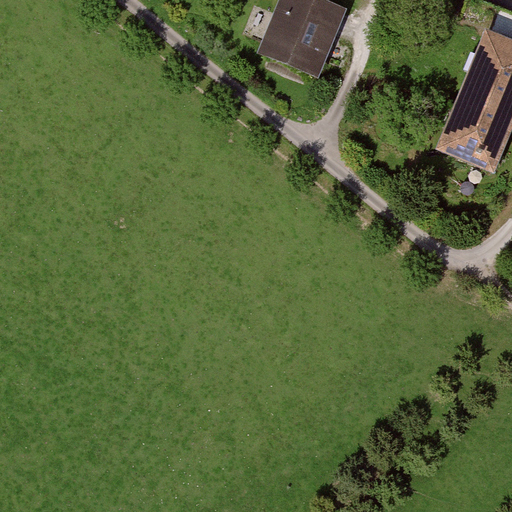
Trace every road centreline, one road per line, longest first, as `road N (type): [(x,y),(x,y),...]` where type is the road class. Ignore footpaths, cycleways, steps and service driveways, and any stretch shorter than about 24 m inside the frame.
road 1 (residential): [(129,0),(443,252),(479,250),(511,215)]
road 2 (track): [(383,0),(317,150)]
